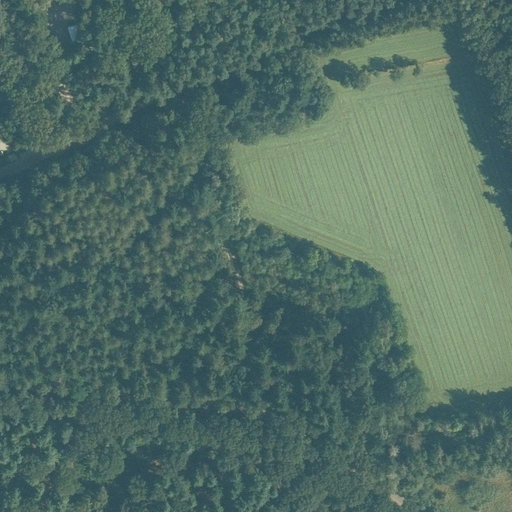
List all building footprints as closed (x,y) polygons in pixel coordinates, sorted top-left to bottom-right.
[(108,38),(108,37),(118,35),(130,31),(127,19),(103,26),(107,38),(108,38)] [(118,48),(125,45),(123,38),(115,41),(118,48)] [(102,53),(90,56),(95,77),(107,74),(102,53)] [(88,87),(83,67),(73,69),(78,89),(88,87)] [(0,87),(0,99),(8,96),(4,86),(0,87)] [(10,112),(11,112),(8,105),(0,107),(0,108),(1,112),(2,115),(10,112)]
